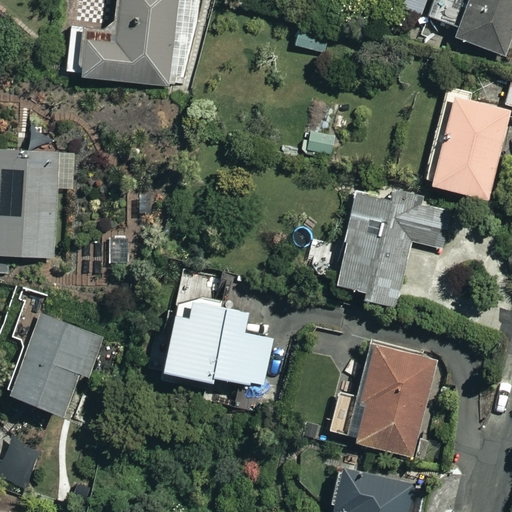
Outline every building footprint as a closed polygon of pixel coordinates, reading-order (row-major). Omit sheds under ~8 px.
[(196,0),(107,0),(103,35),(73,32),(68,71),(186,86),(196,0)] [(511,0),(424,0),(420,13),(446,23),(443,32),(499,53),(511,17),(511,0)] [(328,33),(295,23),(289,43),(323,53),(328,33)] [(511,82),(508,81),(501,102),(511,105),(507,117),(511,118),(511,82)] [(507,109),(443,90),(417,177),(481,197),(507,109)] [(332,135),(305,130),(301,151),(328,156),(332,135)] [(57,153),(0,147),(0,250),(49,255),(57,153)] [(377,194),(347,187),(325,280),(354,287),(353,292),(390,301),(405,239),(439,248),(448,211),(420,204),(422,196),(379,185),(377,194)] [(239,307),(162,290),(146,362),(198,374),(199,370),(259,384),(270,336),(234,328),(239,307)] [(102,338),(22,302),(10,330),(23,336),(0,386),(0,387),(54,412),(74,369),(86,374),(102,338)] [(431,355),(365,339),(341,436),(408,452),(431,355)] [(41,445),(12,435),(2,466),(31,476),(41,445)] [(401,511),(410,482),(330,460),(319,501),(333,505),(331,511),(401,511)]
